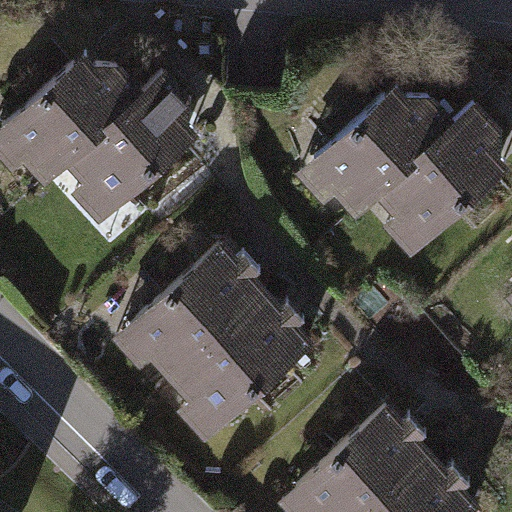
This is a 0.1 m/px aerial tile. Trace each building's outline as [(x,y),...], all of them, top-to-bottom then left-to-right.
[(104,37),(0,128),(0,143),(37,185),(55,169),(148,87),(104,37)] [(420,72),(309,170),(353,220),(371,204),(464,122),(420,72)] [(148,87),(55,169),(99,220),(208,124),(163,74),(148,87)] [(464,122),(371,204),(416,254),(511,169),(511,145),(480,109),(464,122)] [(227,245),(116,349),(206,444),(317,339),(227,245)] [(388,405),(281,502),(290,511),(476,511),(482,507),(388,405)]
